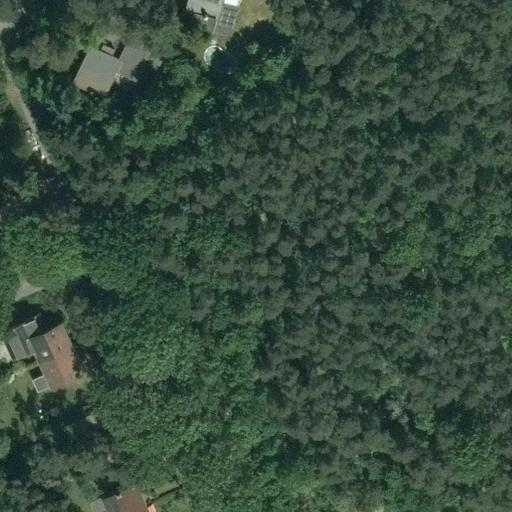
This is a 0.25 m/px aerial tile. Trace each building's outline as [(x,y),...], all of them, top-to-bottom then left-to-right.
[(189,0),(187,9),(218,17),(215,31),(231,35),(240,6),(238,5),(239,0),(189,0)] [(92,45),(75,81),(103,95),(115,70),(137,81),(145,64),(149,66),(157,70),(167,51),(161,38),(135,26),(128,39),(119,58),(92,45)] [(41,311),(1,329),(15,359),(35,349),(39,359),(74,343),(63,319),(48,326),(41,311)] [(74,343),(39,359),(46,373),(32,378),(38,390),(51,384),(85,368),(74,343)] [(103,495),(89,502),(93,511),(126,511),(147,503),(136,479),(102,494),(103,495)] [(151,511),(147,503),(126,511),(151,511)]
